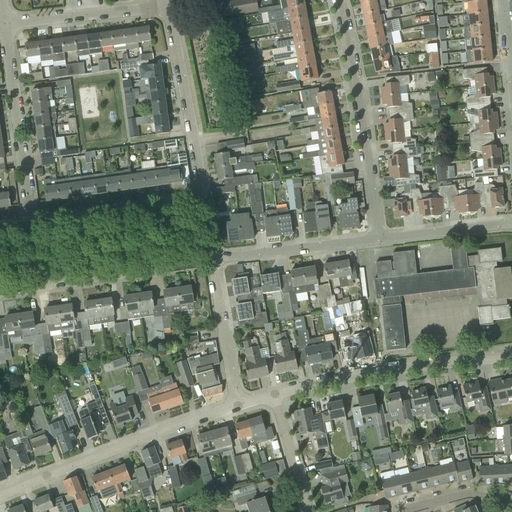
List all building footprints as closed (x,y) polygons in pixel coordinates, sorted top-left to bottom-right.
[(246,12),(243,0),(242,0),(222,4),(225,16),(246,12)] [(286,0),(288,9),(305,6),(303,0),(286,0)] [(361,4),(363,15),(379,12),(376,0),(361,4)] [(467,3),(468,15),(486,13),(485,1),(467,3)] [(276,24),(283,22),(307,18),(305,6),(288,9),(282,10),(277,11),(277,12),(279,19),(275,20),(276,24)] [(363,15),(366,27),(381,23),(379,12),(363,15)] [(468,15),(469,27),(488,25),(486,13),(468,15)] [(226,32),(238,30),(236,24),(234,25),(233,18),(224,20),(226,32)] [(279,36),(293,33),(309,30),(307,18),(283,22),(285,30),(278,31),(279,36)] [(394,33),(391,21),(381,23),(366,27),(369,38),(384,35),(392,33),(394,33)] [(423,26),(424,39),(436,38),(435,25),(423,26)] [(469,27),(470,39),(489,37),(488,25),(469,27)] [(149,28),(136,29),(138,43),(150,41),(149,28)] [(136,29),(123,31),(126,50),(139,49),(138,43),(136,29)] [(311,43),(309,30),(293,33),(294,40),(276,43),(277,49),(284,47),(311,43)] [(123,31),(111,33),(113,46),(114,52),(126,50),(123,31)] [(111,33),(99,34),(101,48),(113,46),(111,33)] [(371,50),(387,47),(394,45),(392,33),(384,35),(369,38),(371,50)] [(99,34),(87,36),(89,56),(101,54),(101,48),(99,34)] [(87,36),(74,38),(76,51),(77,57),(89,56),(87,36)] [(466,52),(472,51),(490,49),(489,37),(470,39),(465,39),(466,52)] [(65,61),(64,53),(63,53),(62,40),(61,38),(55,38),(55,40),(50,41),(53,61),(53,62),(65,61)] [(74,38),(62,40),(63,53),(64,53),(76,51),(74,38)] [(37,43),(39,56),(40,63),(53,61),(50,41),(37,43)] [(39,56),(37,43),(25,45),(28,64),(38,63),(40,63),(39,56)] [(274,62),(297,58),(313,55),(311,43),(284,47),(286,54),(273,56),(274,62)] [(255,52),(254,44),(238,47),(239,55),(251,53),(255,52)] [(427,45),(428,54),(437,53),(436,44),(427,45)] [(371,50),(374,62),(389,58),(387,47),(371,50)] [(490,49),(472,51),(473,63),(482,63),(492,61),(490,49)] [(239,55),(241,68),(253,66),(251,53),(239,55)] [(437,53),(428,54),(428,62),(430,61),(431,68),(439,67),(437,53)] [(299,70),(316,67),(313,55),(297,58),(298,64),(275,68),(276,74),(299,70)] [(389,58),(374,62),(376,74),(379,73),(379,75),(400,72),(396,56),(389,58)] [(104,72),(102,61),(97,61),(98,66),(91,67),(91,74),(104,72)] [(136,69),(135,62),(127,64),(123,64),(120,65),(121,70),(121,71),(136,69)] [(79,75),(78,64),(65,65),(67,77),(79,75)] [(162,78),(160,65),(149,66),(139,68),(140,73),(141,80),(143,80),(143,81),(162,78)] [(253,66),(241,68),(243,80),(255,77),(253,66)] [(316,67),(299,70),(301,82),(318,79),(316,67)] [(475,81),(475,87),(493,86),(492,77),(488,77),(487,74),(486,68),(462,70),(463,79),(475,81)] [(29,74),(30,82),(43,80),(42,72),(29,74)] [(381,88),(381,97),(407,94),(406,85),(409,84),(409,76),(385,78),(385,85),(385,88),(381,88)] [(146,93),(164,90),(162,78),(143,81),(144,86),(140,87),(141,93),(146,93)] [(64,99),(64,100),(72,99),(70,83),(69,83),(68,81),(56,82),(57,88),(65,87),(66,99),(64,99)] [(122,83),(124,96),(134,94),(133,94),(132,94),(131,82),(122,83)] [(275,85),(277,93),(300,89),(299,82),(275,85)] [(465,98),(466,107),(490,104),(489,98),(490,98),(490,95),(494,94),(493,86),(475,87),(468,88),(469,97),(465,98)] [(31,91),(33,104),(52,102),(50,89),(31,91)] [(151,104),(165,102),(164,95),(167,95),(167,89),(164,90),(146,93),(147,105),(151,104)] [(303,109),(313,108),(332,104),(330,92),(317,94),(309,96),(310,103),(302,104),(303,109)] [(440,100),(432,100),(432,108),(444,107),(443,93),(439,93),(440,100)] [(124,96),(126,108),(131,107),(135,106),(134,94),(124,96)] [(388,108),(388,114),(412,112),(411,104),(408,103),(407,94),(381,97),(382,106),(387,105),(387,108),(388,108)] [(33,104),(35,117),(55,114),(54,107),(53,107),(52,102),(33,104)] [(147,111),(148,117),(167,114),(165,102),(151,104),(152,111),(147,111)] [(289,125),(314,120),(335,116),(332,104),(313,108),(314,115),(288,119),(289,125)] [(478,117),(479,123),(497,122),(496,113),(491,113),(491,110),(490,104),(466,107),(467,115),(478,117)] [(384,124),(385,133),(403,131),(402,124),(413,120),(412,112),(388,114),(389,121),(388,121),(389,124),(384,124)] [(35,117),(36,128),(54,126),(55,120),(56,120),(55,114),(35,117)] [(167,114),(148,117),(149,122),(154,122),(155,135),(169,133),(168,127),(169,127),(167,114)] [(292,137),(317,132),(337,129),(335,116),(314,120),(315,127),(291,132),(292,137)] [(133,119),(127,120),(130,139),(138,137),(136,119),(133,119)] [(469,134),(470,143),(494,140),(493,134),(494,134),(493,131),(498,130),(497,122),(479,123),(480,130),(469,134)] [(75,124),(68,125),(69,132),(77,131),(75,124)] [(36,128),(38,141),(55,139),(53,127),(54,126),(36,128)] [(306,146),(317,145),(339,141),(337,129),(317,132),(318,140),(306,142),(306,146)] [(391,144),(392,150),(416,148),(415,140),(410,139),(409,130),(403,131),(385,133),(386,141),(390,141),(391,144)] [(59,152),(59,150),(57,150),(55,139),(38,141),(40,159),(53,158),(79,154),(79,149),(59,152)] [(166,141),(163,142),(164,148),(165,150),(177,148),(176,140),(166,141)] [(243,140),(226,143),(228,151),(245,149),(244,146),(243,140)] [(482,153),(483,159),(501,158),(500,149),(495,149),(495,146),(494,146),(494,140),(470,143),(470,151),(482,153)] [(317,145),(319,152),(302,155),(302,159),(319,157),(341,153),(339,141),(317,145)] [(434,147),(435,156),(443,156),(442,146),(434,147)] [(388,160),(389,169),(413,166),(412,158),(417,156),(423,153),(423,147),(416,148),(392,150),(392,157),(392,160),(388,160)] [(214,155),(217,168),(246,164),(245,163),(252,163),(251,156),(229,160),(228,153),(218,155),(214,155)] [(343,165),(341,153),(319,157),(322,175),(323,175),(323,176),(330,176),(343,174),(341,165),(343,165)] [(260,155),(251,156),(252,163),(262,162),(260,155)] [(53,158),(40,159),(41,167),(54,165),(53,158)] [(473,179),(478,178),(482,178),(488,177),(497,176),(497,170),(497,167),(501,166),(501,158),(483,159),(483,166),(472,170),(473,179)] [(141,163),(141,170),(142,170),(144,188),(157,186),(154,168),(154,161),(141,163)] [(179,164),(167,166),(169,184),(182,183),(181,177),(189,176),(187,163),(179,164)] [(219,181),(223,180),(232,179),(231,172),(246,170),(246,164),(217,168),(219,181)] [(437,180),(446,180),(447,165),(437,164),(437,180)] [(167,166),(154,168),(157,186),(169,184),(167,166)] [(405,186),(406,193),(410,193),(410,190),(415,189),(414,185),(420,184),(419,176),(414,175),(413,166),(389,169),(390,177),(394,177),(394,180),(395,180),(395,186),(405,186)] [(137,174),(130,175),(132,190),(144,188),(142,170),(141,170),(136,170),(137,174)] [(128,171),(117,172),(120,191),(132,190),(130,175),(130,171),(128,171)] [(117,172),(105,174),(108,193),(120,191),(117,172)] [(276,174),(272,179),(272,182),(280,181),(279,173),(276,174)] [(354,183),(353,173),(343,174),(330,176),(332,186),(354,183)] [(105,174),(92,176),(95,195),(108,193),(105,174)] [(92,176),(80,177),(83,197),(95,195),(92,176)] [(250,176),(232,179),(234,186),(247,185),(252,184),(251,176),(250,176)] [(334,208),(332,186),(330,176),(323,176),(324,181),(325,181),(327,203),(326,203),(326,206),(327,206),(333,205),(333,208),(334,208)] [(80,177),(68,179),(70,198),(83,197),(80,177)] [(483,185),(485,206),(491,206),(491,208),(503,207),(502,189),(496,190),(495,189),(495,188),(495,187),(494,186),(493,186),(492,185),(491,185),(490,185),(488,185),(488,177),(482,178),(483,185)] [(474,189),(465,190),(467,213),(476,212),(476,210),(479,210),(479,207),(485,206),(483,185),(482,178),(478,178),(479,183),(475,183),(474,189)] [(68,179),(56,181),(58,200),(70,198),(68,179)] [(58,200),(56,181),(50,181),(50,180),(43,181),(46,202),(58,200)] [(295,210),(293,190),(292,186),(291,180),(285,181),(286,187),(289,211),(295,210)] [(252,184),(247,185),(250,214),(257,213),(254,184),(252,184)] [(258,184),(254,184),(257,213),(263,212),(261,202),(260,190),(259,190),(258,184)] [(451,186),(447,186),(449,210),(455,209),(455,212),(459,212),(459,214),(467,213),(465,190),(457,191),(454,185),(451,186)] [(437,199),(430,200),(431,217),(440,216),(440,214),(443,213),(443,211),(449,210),(447,186),(442,187),(439,187),(437,199)] [(299,189),(293,190),(295,210),(301,210),(299,189)] [(410,190),(410,193),(411,193),(413,214),(419,213),(419,216),(423,215),(423,218),(431,217),(430,200),(423,201),(418,189),(415,189),(410,190)] [(8,193),(0,194),(0,208),(10,207),(8,193)] [(411,193),(410,193),(406,193),(404,193),(403,194),(402,194),(401,195),(400,196),(399,197),(399,198),(399,199),(393,200),(395,218),(407,217),(407,214),(413,214),(411,193)] [(338,207),(334,208),(333,208),(334,217),(339,216),(340,229),(358,227),(357,214),(356,210),(357,210),(357,209),(356,204),(356,200),(347,201),(347,205),(338,207)] [(317,230),(314,202),(306,203),(307,213),(303,214),(304,223),(305,233),(306,233),(306,230),(311,229),(311,231),(317,230)] [(330,230),(327,211),(327,206),(326,206),(322,206),(322,203),(322,202),(321,202),(320,202),(317,202),(314,202),(317,230),(317,232),(318,231),(317,228),(322,228),(323,229),(329,229),(329,230),(330,230)] [(290,225),(289,216),(288,216),(287,208),(275,210),(276,210),(276,215),(277,215),(279,235),(279,236),(279,233),(284,232),(284,234),(291,233),(291,235),(290,225)] [(279,235),(277,215),(276,215),(276,210),(273,211),(273,215),(273,218),(265,219),(266,228),(267,238),(267,234),(272,234),(272,236),(279,235)] [(253,239),(251,221),(249,221),(248,214),(238,215),(241,239),(240,239),(240,241),(241,241),(241,238),(246,237),(246,239),(252,238),(252,239),(253,239)] [(241,239),(238,215),(230,216),(220,217),(222,231),(222,230),(227,229),(229,242),(229,239),(234,238),(234,240),(240,239),(241,239)] [(393,253),(394,263),(390,264),(389,261),(374,263),(375,263),(377,281),(373,281),(373,280),(372,280),(373,290),(375,300),(380,300),(385,341),(386,351),(385,351),(386,352),(405,349),(405,348),(404,348),(398,295),(475,286),(475,288),(480,287),(482,307),(477,308),(479,326),(493,325),(493,324),(492,321),(510,318),(508,305),(506,306),(506,300),(511,298),(511,284),(510,268),(497,269),(496,262),(501,262),(502,262),(500,248),(477,251),(477,256),(465,257),(464,245),(451,247),(454,271),(416,276),(413,251),(393,253)] [(340,286),(340,288),(347,287),(346,276),(350,276),(351,280),(356,279),(354,266),(349,267),(348,261),(336,263),(340,286)] [(333,288),(340,286),(336,263),(324,266),(326,280),(332,279),(333,288)] [(314,267),(302,269),(306,293),(314,291),(313,284),(317,283),(314,267)] [(288,292),(289,293),(291,305),(296,304),(295,295),(306,293),(302,269),(290,272),(293,288),(294,287),(294,291),(288,292)] [(238,280),(232,281),(235,296),(246,295),(248,301),(258,300),(263,299),(263,294),(262,288),(251,289),(248,273),(237,275),(238,280)] [(278,274),(260,276),(260,277),(262,288),(263,294),(281,292),(280,283),(278,274)] [(329,284),(324,286),(328,307),(328,308),(336,307),(334,296),(331,297),(329,284)] [(328,307),(324,286),(317,287),(320,300),(321,309),(328,307)] [(194,310),(190,287),(184,288),(184,287),(177,288),(181,312),(194,310)] [(181,312),(177,288),(170,289),(170,290),(164,291),(167,314),(168,316),(161,317),(163,330),(170,329),(170,327),(172,327),(170,316),(173,315),(173,316),(181,315),(180,312),(181,312)] [(154,316),(152,303),(151,293),(145,294),(145,293),(137,294),(137,295),(141,318),(154,316)] [(291,305),(289,293),(281,295),(282,305),(276,306),(278,321),(285,320),(285,321),(293,319),(291,305)] [(141,318),(137,295),(137,294),(130,295),(130,296),(124,297),(125,307),(127,320),(141,318)] [(113,315),(112,309),(111,299),(105,300),(105,299),(97,300),(101,324),(114,322),(113,315)] [(101,324),(97,300),(90,301),(90,302),(84,303),(86,313),(87,319),(89,326),(101,324)] [(250,304),(236,306),(239,322),(248,320),(249,327),(268,324),(266,312),(252,314),(250,304)] [(74,321),(73,315),(71,305),(65,306),(65,305),(58,306),(61,330),(74,328),(73,321),(74,321)] [(61,330),(58,306),(50,307),(51,308),(45,309),(46,319),(47,325),(48,325),(49,332),(61,330)] [(32,313),(19,315),(22,336),(29,335),(30,335),(31,341),(32,341),(35,355),(39,355),(45,354),(42,335),(38,336),(36,327),(34,327),(32,313)] [(7,334),(1,335),(3,346),(10,345),(8,338),(22,336),(19,315),(5,317),(7,334)] [(163,330),(161,317),(153,318),(154,321),(153,338),(164,340),(163,330)] [(128,322),(121,323),(123,336),(124,335),(129,334),(130,334),(128,322)] [(354,342),(355,349),(358,359),(371,356),(363,322),(351,325),(353,335),(357,334),(358,341),(354,342)] [(123,336),(121,323),(114,324),(116,337),(123,336)] [(265,333),(272,332),(271,324),(264,325),(265,333)] [(337,352),(334,339),(332,326),(325,327),(326,333),(322,333),(323,337),(315,339),(320,362),(321,365),(328,363),(328,361),(332,360),(331,353),(337,352)] [(88,329),(82,330),(83,341),(90,340),(88,329)] [(83,341),(82,330),(74,331),(77,349),(84,347),(83,341)] [(279,333),(279,334),(287,371),(297,369),(294,353),(290,354),(285,332),(279,333)] [(49,334),(42,335),(45,354),(52,353),(49,334)] [(276,373),(287,371),(279,335),(273,337),(277,356),(273,357),(276,373)] [(198,336),(186,338),(187,345),(199,344),(198,336)] [(256,339),(251,341),(253,348),(251,348),(259,378),(269,375),(265,359),(265,358),(264,358),(261,359),(258,346),(256,339)] [(320,362),(315,339),(307,340),(309,349),(305,350),(308,365),(320,362)] [(253,348),(251,341),(243,342),(248,363),(244,364),(248,380),(259,378),(251,348),(253,348)] [(212,366),(219,364),(217,354),(200,359),(199,355),(187,359),(192,376),(196,375),(199,386),(201,385),(205,398),(221,393),(221,394),(222,394),(222,386),(221,386),(220,387),(216,373),(214,374),(212,366)] [(177,363),(185,388),(194,386),(185,361),(177,363)] [(140,366),(131,369),(132,376),(131,377),(137,392),(147,389),(148,389),(142,373),(140,366)] [(511,397),(511,382),(510,380),(497,383),(497,380),(488,382),(490,392),(492,402),(494,401),(495,405),(507,402),(506,399),(511,397)] [(462,393),(464,405),(475,402),(475,405),(479,404),(481,413),(491,410),(489,401),(487,391),(480,392),(478,382),(472,383),(472,384),(462,386),(464,393),(462,393)] [(175,384),(161,389),(167,409),(183,403),(178,390),(177,390),(175,384)] [(94,385),(88,387),(92,397),(93,396),(98,394),(94,385)] [(436,390),(438,400),(440,411),(450,408),(451,411),(462,409),(460,401),(458,391),(452,393),(451,387),(436,390)] [(418,391),(411,392),(412,400),(411,400),(413,410),(422,408),(422,411),(424,410),(426,420),(438,418),(435,406),(433,396),(427,397),(425,388),(417,390),(418,391)] [(167,409),(161,389),(148,393),(146,394),(148,400),(152,414),(167,409)] [(411,414),(409,404),(408,400),(401,402),(399,393),(386,396),(388,404),(386,404),(388,414),(396,412),(397,416),(399,416),(401,426),(413,423),(411,414)] [(57,399),(64,417),(73,413),(66,395),(57,399)] [(386,425),(382,405),(376,406),(373,395),(357,399),(361,418),(375,415),(378,427),(386,425)] [(114,402),(109,404),(117,428),(124,426),(123,424),(132,420),(131,417),(138,414),(132,396),(124,399),(123,397),(122,396),(120,396),(118,396),(115,398),(114,400),(114,402)] [(102,428),(110,425),(101,400),(86,406),(87,409),(78,412),(81,420),(80,421),(88,440),(97,436),(97,434),(103,431),(102,428)] [(321,414),(321,415),(325,435),(334,433),(331,420),(345,417),(342,401),(326,405),(328,412),(321,414)] [(34,409),(40,427),(47,425),(41,406),(34,409)] [(325,435),(321,415),(320,415),(321,418),(313,420),(310,408),(293,412),(295,420),(296,419),(300,435),(310,433),(311,438),(325,435)] [(253,440),(254,443),(274,436),(271,427),(264,429),(261,417),(247,421),(251,436),(253,440)] [(65,421),(48,427),(53,439),(56,438),(62,453),(74,449),(71,441),(75,439),(72,431),(70,432),(65,420),(65,421)] [(355,428),(353,420),(345,422),(349,438),(357,437),(355,428)] [(251,436),(247,421),(234,425),(237,435),(242,450),(248,448),(246,442),(245,438),(251,436)] [(29,437),(32,447),(36,456),(50,451),(43,432),(33,436),(28,423),(22,425),(27,438),(29,437)] [(5,445),(11,460),(15,470),(30,464),(26,454),(32,452),(21,424),(14,427),(19,440),(22,446),(15,448),(12,442),(5,445)] [(503,439),(503,440),(511,439),(511,425),(503,426),(503,428),(496,428),(497,440),(503,439)] [(231,445),(229,438),(226,428),(211,433),(216,449),(231,445)] [(216,449),(211,433),(198,436),(200,446),(202,453),(216,449)] [(511,439),(503,440),(503,445),(504,445),(505,455),(511,454),(511,439)] [(184,454),(186,453),(181,440),(166,446),(170,459),(179,456),(181,462),(186,460),(184,454)] [(143,467),(134,470),(137,480),(143,500),(150,498),(145,481),(147,481),(147,480),(161,475),(158,464),(160,463),(157,456),(154,447),(140,452),(146,466),(144,467),(143,467)] [(402,451),(396,453),(397,460),(404,458),(402,451)] [(248,453),(240,456),(245,473),(253,471),(248,453)] [(245,473),(240,456),(233,458),(238,475),(245,473)] [(228,490),(224,477),(212,481),(210,475),(205,458),(203,458),(197,460),(207,496),(228,490)] [(438,461),(440,466),(444,485),(451,483),(451,482),(457,481),(458,480),(454,463),(452,463),(451,458),(438,461)] [(370,459),(362,461),(364,467),(367,468),(372,467),(370,459)] [(331,460),(317,463),(319,471),(333,468),(331,460)] [(265,480),(279,476),(275,462),(261,466),(265,480)] [(459,462),(454,463),(458,480),(457,481),(458,483),(459,483),(458,482),(465,481),(466,482),(473,480),(468,462),(459,464),(459,462)] [(125,465),(108,472),(116,492),(117,495),(118,499),(124,497),(118,483),(130,479),(128,475),(125,465)] [(167,467),(172,489),(180,487),(175,465),(167,467)] [(494,485),(493,465),(489,466),(489,467),(479,468),(480,486),(487,486),(487,485),(494,485)] [(498,465),(493,465),(494,485),(502,484),(502,485),(509,485),(507,466),(498,467),(498,465)] [(440,466),(426,469),(430,487),(437,486),(438,486),(444,485),(440,466)] [(430,487),(426,469),(410,473),(415,492),(423,490),(423,489),(430,487)] [(321,489),(325,503),(332,501),(334,508),(348,503),(347,498),(346,497),(343,498),(339,484),(348,482),(345,470),(321,476),(325,488),(321,489)] [(108,472),(91,478),(95,487),(99,497),(101,496),(103,500),(117,495),(116,492),(108,472)] [(415,492),(410,473),(395,477),(399,495),(406,493),(406,494),(415,492)] [(63,482),(67,491),(69,497),(72,495),(77,508),(88,504),(78,476),(63,482)] [(399,495),(395,477),(380,480),(385,499),(392,498),(392,497),(399,495)] [(130,482),(134,491),(139,489),(136,480),(130,482)] [(245,496),(235,499),(238,507),(245,505),(247,511),(269,511),(265,498),(257,500),(255,492),(245,496)] [(44,511),(45,511),(53,508),(48,496),(33,501),(37,511),(44,511)] [(74,511),(71,504),(64,506),(61,497),(54,500),(57,509),(58,511),(74,511)] [(89,499),(94,511),(102,511),(97,497),(89,499)]
